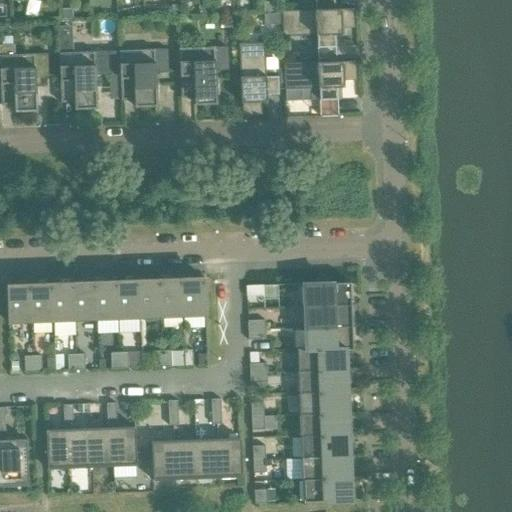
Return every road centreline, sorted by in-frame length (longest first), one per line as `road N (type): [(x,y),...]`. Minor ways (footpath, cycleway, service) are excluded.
road 1 (residential): [(395,130),(0,143)]
road 2 (residential): [(0,389),(244,382),(239,251)]
road 3 (residential): [(399,247),(409,511)]
road 4 (residential): [(239,251),(0,262)]
road 5 (residential): [(399,247),(239,251)]
road 6 (residential): [(388,0),(395,130)]
